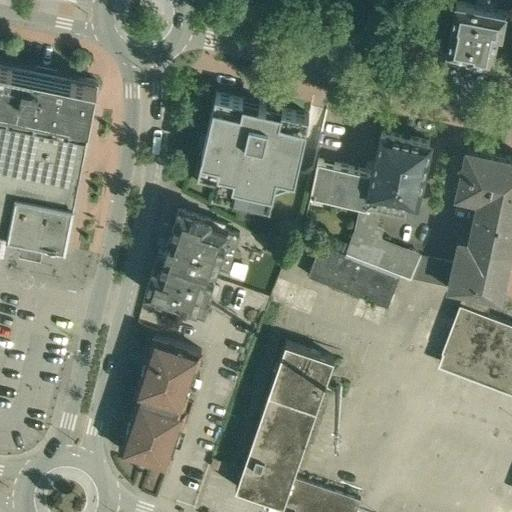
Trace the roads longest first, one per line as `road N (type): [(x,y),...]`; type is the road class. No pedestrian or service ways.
road 1 (secondary): [(90,467),(145,191),(157,55)]
road 2 (secondary): [(129,55),(133,119),(120,213),(58,459)]
road 3 (residential): [(511,112),(181,29)]
